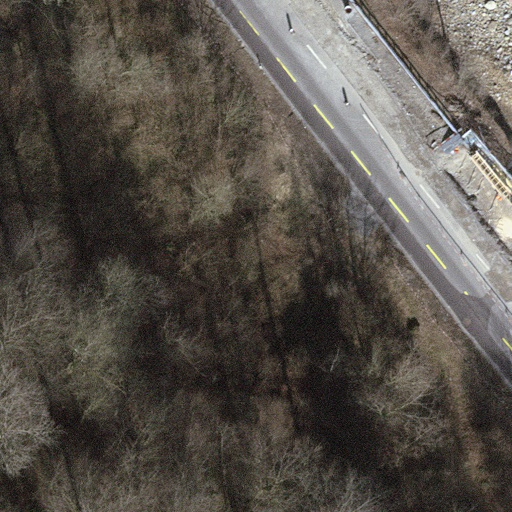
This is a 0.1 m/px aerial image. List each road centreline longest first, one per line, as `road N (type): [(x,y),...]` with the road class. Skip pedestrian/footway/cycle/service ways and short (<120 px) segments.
road 1 (track): [(370,122),(348,172),(349,216),(480,511)]
road 2 (primary): [(511,296),(271,0)]
